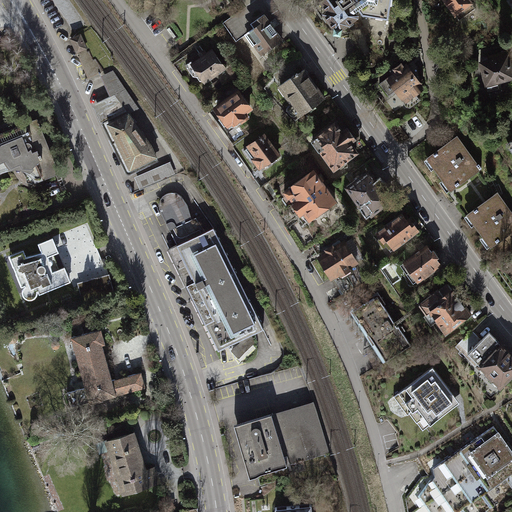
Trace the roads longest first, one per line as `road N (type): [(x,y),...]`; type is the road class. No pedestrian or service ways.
road 1 (residential): [(395,511),(357,382),(326,310),(117,0)]
road 2 (primary): [(216,511),(174,345),(75,111)]
road 3 (secondary): [(391,154),(511,320)]
road 4 (secondary): [(281,0),(391,154)]
road 5 (residential): [(416,0),(433,114),(391,154)]
road 6 (primary): [(0,0),(75,111)]
road 7 (primary): [(75,111),(62,68),(20,0)]
